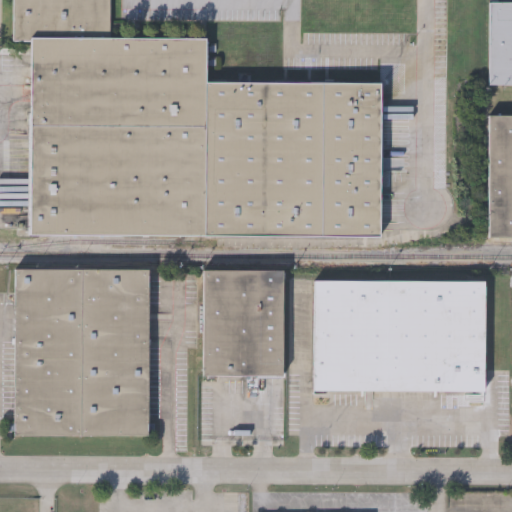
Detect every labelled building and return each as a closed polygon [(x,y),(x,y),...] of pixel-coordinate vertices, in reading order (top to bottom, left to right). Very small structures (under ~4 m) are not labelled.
[(206,40),(206,83),(380,84),(379,239),(29,237),(31,44),(13,44),(13,0),(111,0),(111,39),(206,40)] [(511,87),(489,87),(490,3),(511,3),(511,87)] [(489,117),(511,117),(511,240),(489,240),(489,117)] [(14,271),(148,271),(148,438),(14,438),(14,271)] [(203,378),(203,271),(283,272),(283,379),(203,378)] [(314,282),(485,283),(485,394),(314,393),(314,282)]
